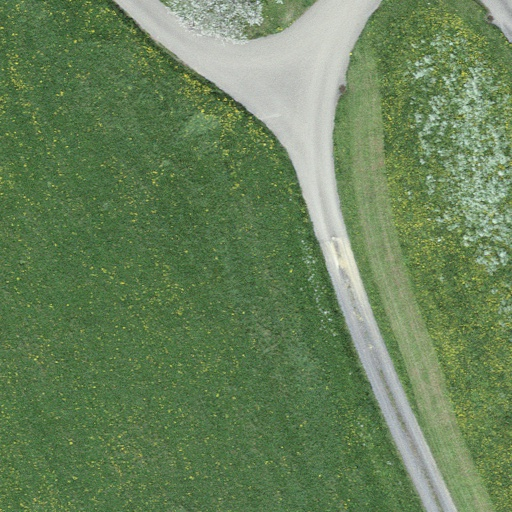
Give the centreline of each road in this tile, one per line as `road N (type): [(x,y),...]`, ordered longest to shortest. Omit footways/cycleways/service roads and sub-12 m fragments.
road 1 (track): [(301,76),(335,246),(443,511)]
road 2 (residential): [(137,0),(227,73),(268,83),(301,76),(350,0)]
